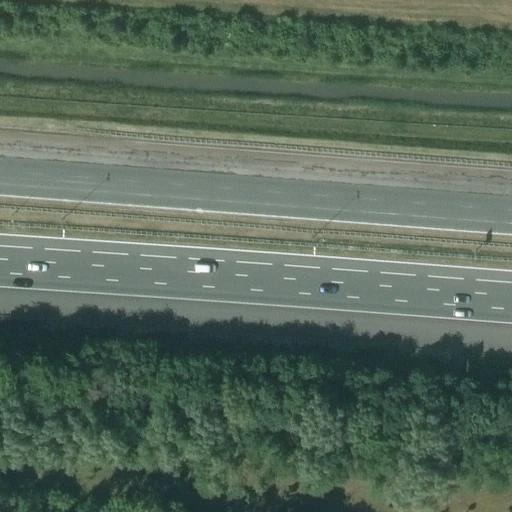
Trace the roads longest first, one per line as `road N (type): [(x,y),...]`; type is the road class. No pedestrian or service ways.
road 1 (motorway): [(511,210),(0,171)]
road 2 (motorway): [(0,260),(511,298)]
road 3 (track): [(511,75),(0,42)]
